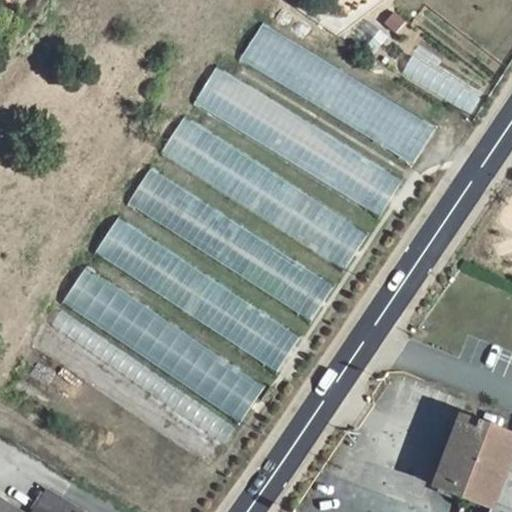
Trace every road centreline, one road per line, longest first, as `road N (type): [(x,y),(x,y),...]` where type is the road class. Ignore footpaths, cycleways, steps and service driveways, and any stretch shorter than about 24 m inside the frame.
road 1 (primary): [(511,104),(236,511)]
road 2 (unknown): [(353,338),(511,406)]
